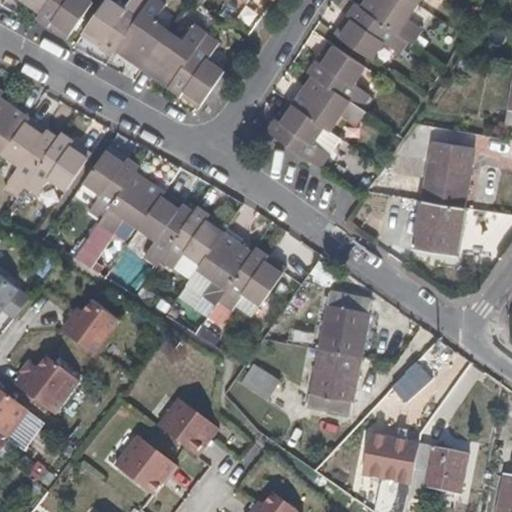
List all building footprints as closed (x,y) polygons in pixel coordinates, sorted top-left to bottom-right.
[(23,0),(43,13),(52,0),(23,0)] [(52,0),(43,13),(39,20),(68,40),(95,1),(93,0),(52,0)] [(132,0),(125,10),(110,0),(107,0),(84,34),(114,55),(118,50),(150,3),(146,0),(132,0)] [(159,0),(152,0),(150,3),(118,50),(144,68),(170,32),(156,22),(168,6),(159,0)] [(417,3),(413,0),(367,0),(362,8),(409,41),(414,45),(423,31),(406,20),(417,3)] [(362,8),(357,4),(336,34),(372,59),(384,42),(400,53),(409,41),(362,8)] [(183,42),(170,32),(144,68),(172,87),(208,35),(208,34),(195,24),(183,42)] [(220,44),(208,35),(172,87),(200,108),(225,72),(209,60),(220,44)] [(331,43),(311,72),(315,74),(362,108),(370,95),(354,84),(365,67),(331,43)] [(362,108),(315,74),(295,104),(325,126),(331,130),(342,114),(358,125),(367,112),(362,108)] [(31,118),(0,97),(0,150),(5,154),(31,118)] [(295,104),(290,102),(269,132),(320,167),(329,154),(313,142),(325,126),(295,104)] [(61,139),(31,118),(5,154),(22,166),(9,185),(22,194),(28,186),(61,139)] [(64,134),(61,139),(28,186),(41,194),(52,178),(69,189),(94,155),(64,134)] [(475,149),(433,143),(423,200),(465,207),(475,149)] [(86,182),(102,194),(91,211),(103,219),(137,172),(140,167),(111,146),(86,182)] [(166,192),(137,172),(103,219),(100,224),(114,234),(125,218),(140,229),(166,192)] [(399,181),(385,175),(379,188),(393,195),(399,181)] [(195,213),(166,192),(140,229),(157,240),(146,256),(159,265),(163,260),(195,213)] [(465,207),(423,200),(412,267),(453,273),(465,207)] [(199,208),(195,213),(163,260),(175,269),(187,253),(203,264),(225,233),(229,228),(199,208)] [(225,233),(203,264),(200,268),(216,279),(204,296),(218,306),(222,300),(255,254),(225,233)] [(258,249),(255,254),(222,300),(235,309),(246,292),(262,304),(286,269),(258,249)] [(31,298),(0,273),(0,313),(3,310),(15,319),(31,298)] [(93,298),(86,308),(115,329),(122,320),(93,298)] [(372,312),(328,303),(319,349),(364,357),(372,312)] [(79,307),(63,328),(98,353),(115,329),(86,308),(84,310),(79,307)] [(222,335),(204,324),(197,334),(215,346),(222,335)] [(364,357),(319,349),(308,407),(350,415),(352,402),(355,402),(364,357)] [(35,365),(27,376),(18,388),(56,416),(81,381),(47,357),(39,369),(35,365)] [(35,365),(30,362),(22,373),(27,376),(35,365)] [(413,362),(391,389),(409,403),(430,376),(413,362)] [(281,381),(254,363),(241,382),(269,401),(281,381)] [(0,433),(8,440),(29,411),(0,389),(0,433)] [(213,422),(181,398),(159,426),(193,451),(213,422)] [(220,428),(213,422),(193,451),(200,456),(220,428)] [(421,444),(371,435),(364,475),(413,486),(421,444)] [(177,465),(139,437),(116,466),(154,496),(177,465)] [(471,454),(421,444),(413,486),(463,495),(471,454)] [(511,511),(511,476),(506,476),(499,511),(511,511)] [(300,511),(275,493),(266,505),(260,511),(300,511)] [(260,511),(266,505),(261,501),(251,511),(260,511)]
